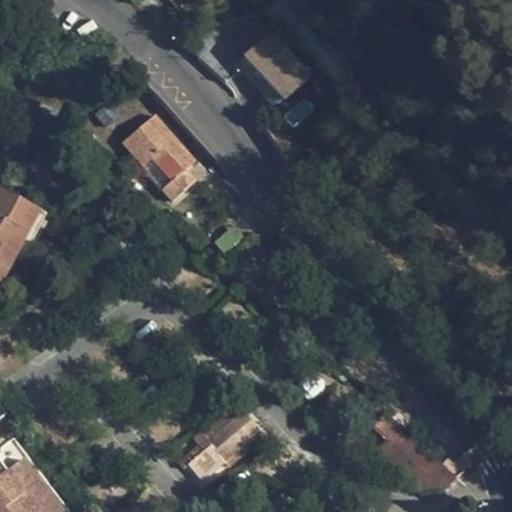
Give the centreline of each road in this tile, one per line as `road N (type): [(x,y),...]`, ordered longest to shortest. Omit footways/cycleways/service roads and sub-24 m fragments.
road 1 (residential): [(86,0),(200,103),(454,388),(483,429),(510,511)]
road 2 (unknown): [(399,509),(303,444),(198,349),(137,315),(89,335),(61,359),(52,382),(92,442),(184,511)]
road 3 (unknown): [(483,429),(460,485),(442,504),(399,509)]
